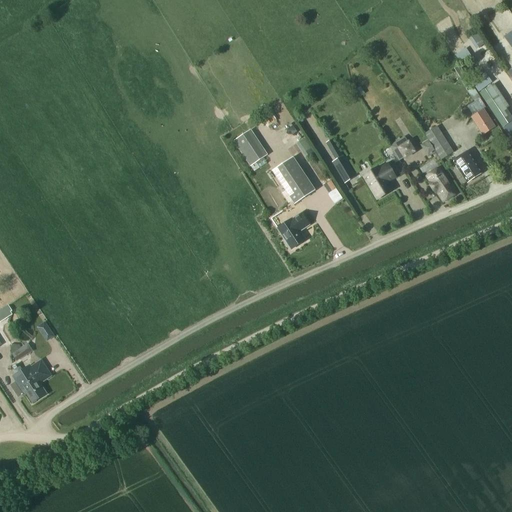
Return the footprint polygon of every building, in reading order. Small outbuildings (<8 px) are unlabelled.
[(484,44),(477,34),(472,37),(479,48),(484,44)] [(456,55),(463,66),(473,59),(466,49),(456,55)] [(504,50),(498,53),(504,65),(509,62),(504,50)] [(479,92),(492,83),(485,73),(472,83),(479,92)] [(483,95),(492,109),(503,126),(511,140),(511,139),(511,118),(502,104),(507,102),(497,86),(492,88),(483,95)] [(356,90),(360,96),(365,93),(361,87),(356,90)] [(472,118),(483,135),(494,127),(483,110),(472,118)] [(425,134),(441,160),(447,156),(431,130),(425,134)] [(234,142),(250,167),(256,163),(260,168),(267,163),(264,158),(265,157),(248,132),(234,142)] [(406,137),(390,146),(400,161),(415,153),(406,137)] [(313,153),(304,139),(297,144),(306,157),(313,153)] [(468,182),(482,173),(469,153),(455,162),(468,182)] [(343,156),(333,163),(342,178),(353,172),(343,156)] [(293,157),(272,171),(295,204),(315,191),(293,157)] [(379,168),(364,176),(377,200),(392,191),(387,182),(395,177),(388,165),(380,169),(379,168)] [(444,202),(458,193),(440,166),(426,176),(430,182),(429,183),(435,192),(436,191),(444,202)] [(326,193),(332,204),(342,199),(331,180),(326,183),(331,191),(326,193)] [(284,241),(288,247),(288,248),(290,247),(292,249),(305,240),(299,230),(302,228),(303,229),(309,224),(302,213),(292,220),(291,219),(278,228),(285,240),(284,241)] [(45,323),(38,328),(41,332),(48,328),(45,323)] [(28,343),(12,354),(17,362),(33,352),(28,343)] [(42,359),(31,367),(30,366),(14,377),(24,393),(26,392),(33,402),(46,394),(40,385),(53,376),(42,359)]
